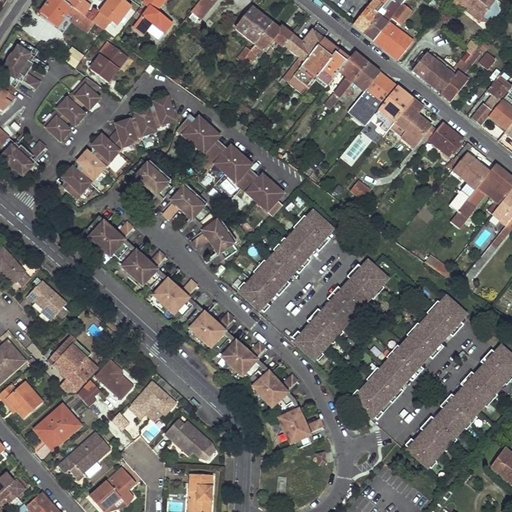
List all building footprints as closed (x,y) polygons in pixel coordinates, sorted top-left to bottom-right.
[(49,0),(39,15),(56,29),(67,15),(83,26),(88,20),(82,16),(60,0),(49,0)] [(60,0),(82,16),(89,7),(79,0),(60,0)] [(110,0),(100,14),(117,26),(131,9),(119,0),(110,0)] [(146,0),(143,4),(148,8),(132,29),(142,36),(151,26),(163,35),(170,26),(154,13),(165,0),(146,0)] [(202,20),(206,15),(212,7),(202,0),(201,0),(197,7),(192,12),(202,20)] [(373,0),(354,25),(363,33),(382,9),(383,7),(375,0),(373,0)] [(393,19),(403,26),(421,3),(417,0),(408,0),(402,8),(393,19)] [(433,0),(429,6),(439,14),(445,6),(436,0),(433,0)] [(451,0),(463,10),(464,9),(466,11),(469,7),(483,19),(493,7),(489,4),(492,0),(451,0)] [(499,11),(497,2),(493,0),(492,0),(489,4),(493,7),(483,19),(469,7),(466,11),(480,22),(489,23),(499,11)] [(363,33),(374,42),(389,23),(393,19),(402,8),(395,2),(386,12),(382,9),(363,33)] [(236,30),(255,46),(272,24),(252,10),(236,30)] [(374,42),(398,61),(414,43),(389,23),(374,42)] [(245,59),(250,63),(256,56),(259,59),(273,41),(283,49),(285,47),(293,37),(282,28),(280,31),(272,24),(255,46),(250,52),(245,59)] [(284,80),(289,84),(323,40),(328,34),(316,26),(301,43),(293,37),(285,47),(300,60),(284,80)] [(289,84),(304,96),(317,81),(339,53),(323,40),(289,84)] [(3,81),(16,89),(19,82),(23,77),(26,79),(24,82),(36,90),(40,83),(27,75),(34,65),(31,63),(35,58),(39,52),(26,44),(22,50),(18,48),(3,72),(7,75),(3,81)] [(127,59),(111,48),(107,45),(88,70),(92,73),(107,84),(127,59)] [(71,47),(63,61),(76,68),(84,54),(71,47)] [(412,72),(441,96),(459,74),(455,70),(432,51),(412,72)] [(317,81),(326,89),(341,71),(349,61),(339,53),(317,81)] [(327,104),(332,108),(334,106),(344,94),(369,64),(356,53),(349,61),(341,71),(349,77),(327,104)] [(455,70),(459,74),(473,56),(469,53),(455,70)] [(459,74),(464,78),(481,56),(476,53),(473,56),(459,74)] [(480,65),(489,72),(498,61),(489,54),(480,65)] [(241,64),(247,69),(251,64),(250,63),(245,59),(241,64)] [(344,94),(348,98),(358,86),(366,92),(381,73),(369,64),(344,94)] [(155,68),(150,65),(145,71),(150,75),(155,68)] [(381,73),(366,92),(384,105),(399,87),(381,73)] [(441,96),(452,104),(469,82),(464,78),(459,74),(441,96)] [(511,89),(511,86),(501,76),(488,92),(494,96),(486,106),(493,112),(502,102),(511,89)] [(44,127),(59,141),(65,134),(65,131),(68,128),(65,126),(69,121),(74,125),(80,118),(80,115),(82,112),(79,110),(84,105),(88,109),(94,102),(94,99),(97,96),(93,94),(99,87),(87,79),(73,95),(72,94),(53,116),(44,127)] [(16,89),(3,81),(0,85),(0,110),(2,112),(5,108),(6,108),(11,104),(15,97),(12,95),(16,89)] [(381,130),(386,135),(395,124),(414,100),(399,87),(384,105),(378,112),(389,120),(381,130)] [(374,109),(378,112),(384,105),(366,92),(360,98),(364,101),(374,109)] [(334,106),(338,110),(348,98),(344,94),(334,106)] [(349,112),(353,115),(364,101),(360,98),(349,112)] [(400,137),(413,148),(419,139),(430,127),(416,117),(424,108),(414,100),(395,124),(404,132),(400,137)] [(131,123),(122,126),(121,129),(118,130),(119,133),(115,135),(108,142),(104,138),(98,145),(98,147),(91,155),(89,154),(83,161),(83,163),(76,171),(75,170),(69,177),(69,179),(67,182),(69,185),(64,190),(76,201),(123,148),(138,144),(136,139),(157,133),(155,128),(176,122),(169,101),(160,104),(159,106),(149,110),(149,112),(141,115),(140,117),(130,121),(131,123)] [(489,117),(506,131),(511,124),(511,110),(502,102),(493,112),(489,117)] [(471,120),(481,128),(489,117),(493,112),(486,106),(484,105),(471,120)] [(366,119),(370,122),(378,112),(374,109),(366,119)] [(196,121),(190,116),(188,120),(193,124),(196,121)] [(283,206),(278,201),(281,198),(278,196),(278,193),(271,187),(265,181),(262,181),(260,179),(249,169),(247,167),(246,164),(240,159),(233,153),(231,153),(228,150),(217,141),(215,138),(214,135),(208,130),(201,124),(198,124),(196,121),(193,124),(188,120),(177,131),(273,218),(283,206)] [(11,127),(17,132),(21,127),(15,122),(11,127)] [(429,141),(450,158),(464,140),(443,123),(436,132),(429,141)] [(430,127),(419,139),(426,144),(429,141),(436,132),(430,127)] [(0,149),(9,139),(0,130),(0,149)] [(342,159),(351,166),(372,140),(363,133),(342,159)] [(23,178),(26,174),(31,179),(41,168),(36,163),(32,159),(34,156),(36,159),(46,148),(40,143),(30,154),(21,146),(19,148),(15,144),(9,139),(0,149),(0,150),(5,155),(2,158),(23,178)] [(453,160),(459,164),(466,156),(472,148),(468,143),(453,160)] [(455,220),(462,226),(486,194),(495,182),(500,186),(491,198),(497,203),(500,205),(511,190),(511,188),(511,179),(494,165),(487,172),(466,156),(459,164),(453,171),(452,174),(467,184),(476,191),(460,213),(455,220)] [(142,160),(131,171),(137,176),(141,180),(139,183),(136,180),(127,191),(133,196),(143,185),(152,193),(153,191),(158,195),(164,200),(166,197),(168,196),(177,204),(175,207),(172,204),(163,215),(169,220),(179,209),(188,217),(189,215),(194,219),(200,224),(204,231),(208,236),(205,238),(203,235),(191,243),(196,249),(208,241),(215,251),(217,249),(221,254),(225,260),(237,251),(233,246),(237,243),(220,220),(217,222),(211,214),(204,208),(207,205),(186,186),(183,189),(178,184),(173,189),(168,184),(171,181),(150,162),(147,165),(142,160)] [(448,167),(453,171),(459,164),(453,160),(448,167)] [(135,178),(134,179),(136,180),(139,183),(141,180),(137,176),(131,171),(130,173),(135,178)] [(358,181),(350,191),(363,201),(371,190),(358,181)] [(486,194),(491,198),(500,186),(495,182),(486,194)] [(476,191),(467,184),(449,206),(460,213),(476,191)] [(495,212),(492,216),(506,226),(511,217),(511,191),(511,190),(500,205),(495,212)] [(171,202),(171,203),(172,204),(175,207),(177,204),(168,196),(166,197),(171,202)] [(492,210),(495,212),(500,205),(497,203),(492,210)] [(326,226),(312,213),(307,219),(301,225),(296,231),(287,241),(281,247),(276,253),(266,263),(261,269),(256,275),(246,285),(240,292),(264,313),(270,307),(267,304),(261,298),(270,288),(276,294),(279,297),(290,285),(287,282),(280,276),(290,266),(296,271),(300,275),(310,263),(307,260),(301,254),(310,244),(316,249),(320,252),(330,240),(327,237),(321,232),(326,226)] [(460,288),(468,294),(511,234),(511,217),(506,226),(463,282),(460,288)] [(97,219),(87,230),(92,236),(89,239),(110,258),(113,255),(125,265),(122,268),(143,287),(146,284),(156,294),(153,297),(174,316),(177,313),(183,317),(193,306),(188,301),(183,297),(185,295),(188,297),(198,287),(192,281),(182,292),(173,284),(171,286),(166,282),(156,273),(151,269),(154,266),(156,269),(166,258),(160,253),(150,264),(141,256),(139,258),(135,254),(124,243),(119,239),(121,237),(124,239),(133,229),(128,223),(118,235),(109,226),(107,228),(102,224),(97,219)] [(203,232),(202,233),(203,235),(205,238),(208,236),(204,231),(200,224),(194,219),(193,221),(198,226),(203,232)] [(327,237),(332,232),(326,226),(321,232),(327,237)] [(125,242),(126,241),(124,239),(121,237),(119,239),(124,243),(135,254),(136,252),(125,242)] [(310,244),(301,254),(307,260),(316,249),(310,244)] [(4,247),(0,250),(0,273),(2,272),(14,285),(18,282),(26,274),(27,273),(4,247)] [(430,255),(425,262),(448,280),(454,273),(430,255)] [(368,274),(373,269),(366,263),(362,268),(368,274)] [(221,265),(214,273),(219,277),(226,270),(221,265)] [(382,287),(387,281),(373,269),(368,274),(362,268),(358,265),(347,277),(351,280),(357,286),(348,296),(341,291),(338,288),(327,300),(330,303),(337,308),(328,319),(321,313),(318,310),(307,322),(310,325),(317,330),(307,341),(301,335),(298,332),(292,339),(316,360),(322,354),(326,349),(331,343),(336,337),(342,331),(346,327),(351,321),(356,315),(362,309),(371,299),(376,293),(382,287)] [(157,271),(158,270),(156,269),(154,266),(151,269),(156,273),(166,282),(168,280),(157,271)] [(290,266),(280,276),(287,282),(296,271),(290,266)] [(26,274),(18,282),(23,287),(30,279),(26,274)] [(453,283),(460,288),(463,282),(457,277),(453,283)] [(348,296),(357,286),(351,280),(341,291),(348,296)] [(68,304),(44,283),(38,289),(37,288),(28,297),(35,304),(36,303),(44,311),(54,321),(58,316),(64,308),(68,304)] [(240,292),(246,285),(244,284),(238,290),(240,292)] [(270,288),(261,298),(267,304),(276,294),(270,288)] [(189,300),(190,299),(188,297),(185,295),(183,297),(188,301),(193,306),(194,305),(189,300)] [(459,311),(445,298),(440,304),(435,310),(429,316),(424,321),(420,326),(414,332),(409,338),(404,344),(400,349),(394,355),(389,360),(384,366),(380,371),(374,377),(369,383),(359,393),(354,399),(374,418),(378,421),(383,415),(380,411),(374,406),(383,396),(389,401),(393,404),(403,392),(400,389),(394,383),(403,373),(409,379),(413,382),(424,370),(420,367),(414,361),(423,351),(429,357),(433,360),(444,348),(440,345),(434,339),(443,329),(450,334),(453,337),(464,325),(461,322),(454,317),(459,311)] [(286,308),(290,311),(295,306),(291,302),(286,308)] [(328,319),(337,308),(330,303),(321,313),(328,319)] [(292,313),(295,316),(300,311),(297,307),(292,313)] [(64,308),(58,316),(62,320),(69,312),(64,308)] [(250,354),(241,346),(239,348),(235,344),(224,334),(220,330),(222,328),(225,330),(234,320),(228,315),(218,326),(209,317),(207,319),(203,315),(198,310),(187,322),(193,327),(190,330),(211,349),(214,346),(224,355),(221,358),(243,378),(246,374),(251,379),(256,385),(253,388),(272,409),(275,406),(280,411),(283,417),(279,419),(290,445),(294,444),(298,450),(311,444),(308,437),(306,432),(309,430),(311,434),(323,428),(320,421),(306,427),(301,416),(299,417),(296,411),(293,403),(286,396),(282,391),(285,389),(287,392),(298,382),(292,376),(281,386),(273,377),(271,379),(267,374),(262,368),(256,363),(251,359),(253,356),(256,359),(266,348),(260,343),(250,354)] [(54,321),(44,311),(43,312),(53,322),(54,321)] [(461,322),(465,317),(459,311),(454,317),(461,322)] [(307,341),(317,330),(310,325),(301,335),(307,341)] [(92,326),(89,332),(98,337),(102,331),(92,326)] [(226,333),(226,332),(225,330),(222,328),(220,330),(224,334),(235,344),(236,342),(226,333)] [(443,329),(434,339),(440,345),(450,334),(443,329)] [(73,338),(63,349),(67,353),(74,346),(89,360),(93,355),(73,338)] [(11,343),(0,352),(0,385),(28,362),(11,343)] [(63,349),(53,359),(58,363),(55,367),(63,374),(66,371),(72,377),(69,380),(62,388),(67,393),(77,392),(99,369),(89,360),(74,346),(67,353),(63,349)] [(506,354),(500,348),(495,353),(501,359),(506,354)] [(405,446),(429,468),(435,461),(444,451),(449,445),(455,439),(464,429),(470,423),(475,416),(484,406),(490,400),(495,394),(505,384),(510,378),(511,375),(511,359),(506,354),(501,359),(495,353),(492,351),(481,363),(484,366),(490,371),(481,382),(475,376),(471,373),(461,385),(464,388),(470,393),(461,403),(455,398),(451,395),(440,407),(444,410),(450,416),(441,426),(434,420),(431,417),(420,430),(424,433),(430,438),(421,448),(414,443),(411,440),(405,446)] [(423,351),(414,361),(420,367),(429,357),(423,351)] [(257,361),(258,361),(256,359),(253,356),(251,359),(256,363),(262,368),(267,374),(269,373),(263,367),(257,361)] [(29,363),(33,367),(38,363),(34,358),(29,363)] [(123,371),(112,361),(100,375),(124,398),(134,386),(121,375),(123,371)] [(33,367),(37,372),(42,367),(38,363),(33,367)] [(481,382),(490,371),(484,366),(475,376),(481,382)] [(66,371),(63,374),(69,380),(72,377),(66,371)] [(137,383),(123,371),(121,375),(134,386),(137,383)] [(403,373),(394,383),(400,389),(409,379),(403,373)] [(155,382),(134,404),(145,416),(146,415),(155,405),(165,414),(166,415),(178,403),(155,382)] [(13,385),(0,395),(0,396),(4,401),(7,399),(17,411),(25,420),(44,404),(25,383),(17,391),(13,385)] [(455,398),(461,403),(470,393),(464,388),(455,398)] [(85,389),(78,395),(89,407),(95,402),(85,389)] [(288,394),(289,393),(287,392),(285,389),(282,391),(286,396),(293,403),(296,411),(299,410),(294,401),(288,394)] [(389,401),(383,396),(374,406),(380,411),(389,401)] [(7,399),(4,401),(15,413),(17,411),(7,399)] [(134,404),(129,409),(141,420),(145,416),(134,404)] [(146,415),(156,424),(165,414),(155,405),(146,415)] [(64,406),(35,431),(44,442),(49,438),(57,448),(82,427),(64,406)] [(404,410),(399,415),(403,419),(408,413),(404,410)] [(441,426),(450,416),(444,410),(434,420),(441,426)] [(120,414),(115,420),(123,430),(129,424),(120,414)] [(405,420),(409,424),(414,418),(410,415),(405,420)] [(185,426),(180,421),(166,435),(190,458),(194,454),(200,460),(213,446),(188,423),(185,426)] [(98,433),(59,466),(66,475),(70,471),(80,483),(87,476),(85,475),(112,451),(98,433)] [(424,433),(414,443),(421,448),(430,438),(424,433)] [(49,438),(44,442),(53,452),(57,448),(49,438)] [(41,443),(36,448),(45,458),(50,453),(41,443)] [(490,467),(511,486),(511,455),(504,449),(490,467)] [(317,456),(319,465),(326,464),(323,454),(317,456)] [(437,463),(435,461),(429,468),(431,470),(437,463)] [(123,469),(90,497),(102,511),(104,511),(120,498),(126,505),(127,504),(135,497),(129,490),(136,484),(123,469)] [(6,474),(0,478),(0,494),(13,483),(14,482),(6,474)] [(210,511),(212,477),(189,475),(188,493),(192,493),(190,511),(210,511)] [(24,489),(17,480),(14,482),(13,483),(20,492),(24,489)] [(0,510),(20,492),(13,483),(0,494),(0,510)] [(26,509),(28,511),(58,511),(42,494),(26,509)] [(110,511),(129,506),(127,504),(126,505),(120,498),(104,511),(110,511)]
